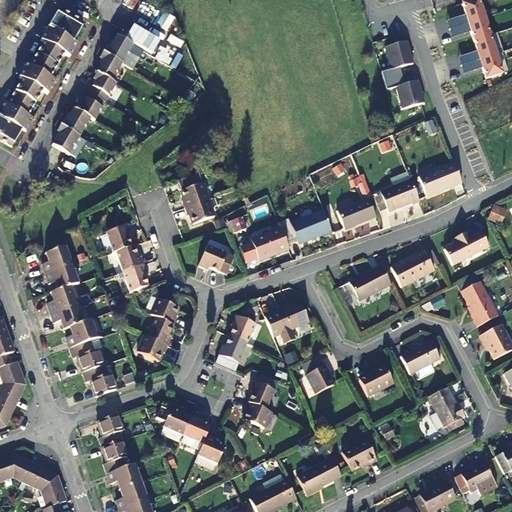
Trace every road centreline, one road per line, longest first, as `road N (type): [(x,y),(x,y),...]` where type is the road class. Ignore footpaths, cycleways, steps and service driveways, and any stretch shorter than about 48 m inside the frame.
road 1 (residential): [(326,511),(495,421),(446,330),(422,320),(348,355),(301,269)]
road 2 (residential): [(0,157),(22,171),(114,11),(96,0)]
road 3 (residential): [(301,269),(511,186)]
road 4 (residential): [(175,372),(210,301),(301,269)]
road 5 (residential): [(0,268),(54,428)]
road 6 (residential): [(54,428),(168,388),(175,372)]
